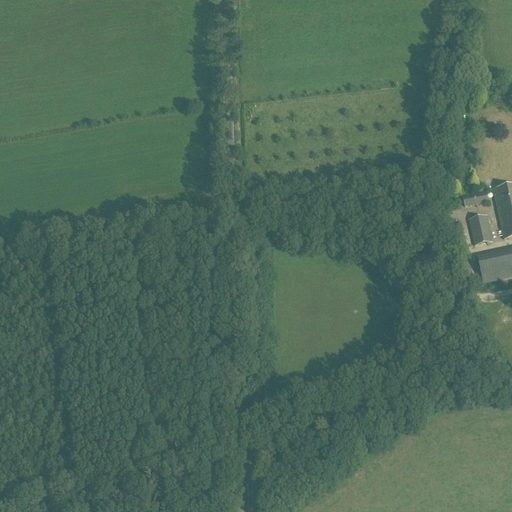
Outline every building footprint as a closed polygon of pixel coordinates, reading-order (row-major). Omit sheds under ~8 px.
[(495,104),(511,104),(511,93),(496,92),(495,104)] [(505,240),(511,238),(511,187),(494,191),(505,240)] [(490,203),(488,194),(463,199),(465,208),(490,203)] [(475,247),(494,243),(488,218),(470,221),(475,247)] [(511,250),(478,258),(483,285),(511,278),(511,250)] [(489,346),(485,330),(482,331),(482,327),(477,328),(478,332),(471,334),(474,350),(489,346)]
